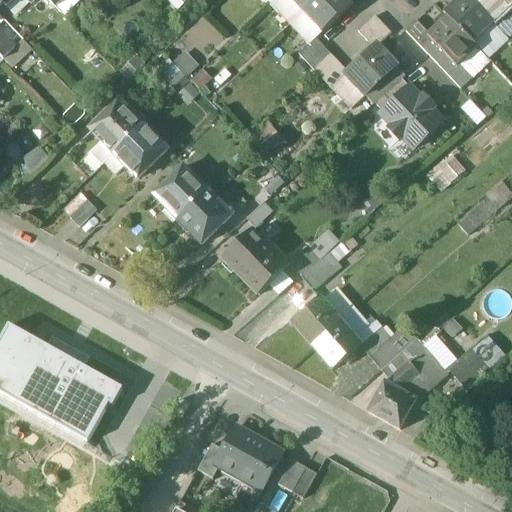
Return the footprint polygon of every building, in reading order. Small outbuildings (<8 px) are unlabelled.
[(0,0),(0,10),(4,7),(7,10),(17,0),(24,0),(31,7),(37,0),(0,0)] [(47,0),(57,10),(66,0),(47,0)] [(166,0),(178,11),(189,0),(166,0)] [(290,0),(304,14),(318,0),(290,0)] [(345,4),(341,0),(318,0),(304,14),(323,35),(353,7),(348,1),(345,4)] [(469,0),(460,0),(463,3),(448,17),(449,19),(488,60),(509,41),(494,26),(469,0)] [(511,4),(508,0),(469,0),(494,26),(511,8),(511,4)] [(376,18),(359,34),(367,43),(384,27),(376,18)] [(431,41),(457,69),(448,77),(462,92),(491,64),(488,60),(449,19),(443,25),(445,28),(431,41)] [(384,27),(367,43),(375,51),(392,35),(384,27)] [(0,58),(4,62),(14,53),(14,52),(0,36),(0,58)] [(431,41),(428,38),(419,47),(448,77),(457,69),(431,41)] [(316,41),(300,57),(308,66),(325,50),(316,41)] [(325,50),(308,66),(316,74),(333,58),(325,50)] [(348,75),(347,77),(366,98),(397,70),(391,63),(388,66),(375,51),(348,75)] [(178,86),(200,72),(188,52),(166,66),(178,86)] [(21,61),(14,53),(4,62),(11,70),(21,61)] [(333,58),(316,74),(324,83),(341,67),(333,58)] [(341,67),(324,83),(331,91),(347,77),(348,75),(341,67)] [(397,70),(366,98),(374,107),(375,105),(402,81),(405,78),(397,70)] [(402,81),(375,105),(384,115),(410,90),(402,81)] [(384,115),(381,118),(392,129),(389,132),(400,143),(403,140),(414,152),(443,124),(432,113),(435,110),(424,99),(421,101),(410,90),(384,115)] [(120,103),(90,132),(102,144),(89,157),(101,169),(112,158),(147,124),(133,109),(129,113),(120,103)] [(162,138),(147,124),(112,158),(124,170),(126,168),(138,181),(167,152),(158,143),(162,138)] [(184,170),(154,198),(166,211),(165,212),(176,224),(211,190),(197,175),(193,179),(184,170)] [(450,186),(442,178),(434,186),(441,194),(450,186)] [(211,190),(176,224),(188,237),(190,235),(202,247),(231,218),(222,209),(226,205),(211,190)] [(498,211),(488,199),(480,206),(490,218),(498,211)] [(88,203),(70,220),(79,229),(97,212),(88,203)] [(264,205),(246,221),(255,231),(272,214),(264,205)] [(480,206),(458,225),(469,237),(490,218),(480,206)] [(287,270),(252,233),(223,261),(258,297),(287,270)] [(307,249),(290,266),(302,278),(317,265),(320,263),(307,249)] [(341,269),(330,256),(321,264),(320,263),(317,265),(329,279),(341,269)] [(302,278),(301,279),(312,293),(329,279),(317,265),(302,278)] [(320,301),(292,325),(313,348),(340,324),(320,301)] [(453,321),(443,330),(451,339),(461,330),(453,321)] [(340,324),(313,348),(333,372),(361,348),(340,324)] [(0,396),(85,444),(107,405),(112,408),(122,390),(7,326),(0,338),(0,396)] [(390,343),(370,360),(381,373),(414,343),(404,331),(391,344),(390,343)] [(444,372),(457,363),(437,336),(424,345),(444,372)] [(414,343),(381,373),(389,381),(409,364),(423,353),(414,343)] [(444,378),(423,353),(409,364),(419,376),(399,393),(416,402),(444,378)] [(389,381),(385,385),(399,393),(419,376),(409,364),(389,381)] [(399,393),(385,385),(368,414),(400,432),(416,402),(399,393)] [(186,413),(190,406),(181,401),(177,408),(186,413)] [(238,432),(227,454),(219,467),(243,480),(240,484),(258,494),(280,455),(238,432)] [(219,467),(227,454),(212,446),(198,472),(212,480),(219,467)] [(316,476),(306,470),(292,463),(278,487),(292,495),(303,501),(316,476)]
